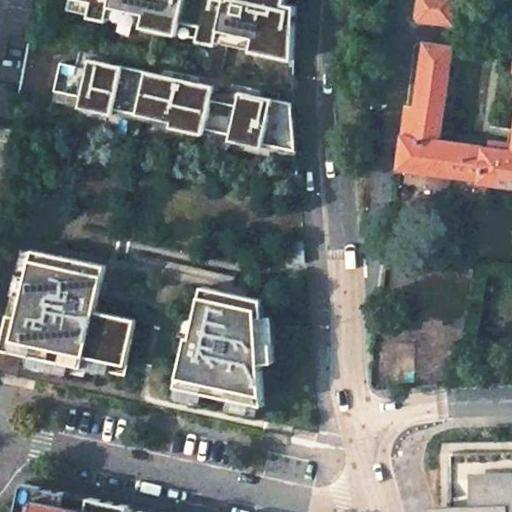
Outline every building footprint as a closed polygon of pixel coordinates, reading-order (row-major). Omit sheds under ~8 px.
[(58,0),(53,28),(279,64),(289,0),(58,0)] [(460,0),(421,0),(421,9),(420,21),(457,24),(460,0)] [(420,106),(410,104),(402,169),(480,179),(480,183),(511,187),(511,150),(491,148),(442,141),(454,47),(428,42),(420,106)] [(58,65),(53,95),(80,99),(78,112),(212,135),(215,120),(240,124),(236,144),(278,151),(287,96),(236,88),(234,100),(229,99),(232,83),(82,57),(80,68),(58,65)] [(511,142),(493,139),(491,148),(511,150),(511,142)] [(3,348),(129,372),(136,337),(111,332),(123,269),(22,250),(3,348)] [(204,295),(186,395),(280,413),(275,314),(204,295)] [(511,471),(475,472),(475,505),(485,505),(485,489),(511,487),(511,471)] [(131,505),(24,482),(17,511),(150,511),(131,508),(131,505)] [(511,511),(511,487),(485,489),(485,505),(494,504),(493,511),(511,511)]
